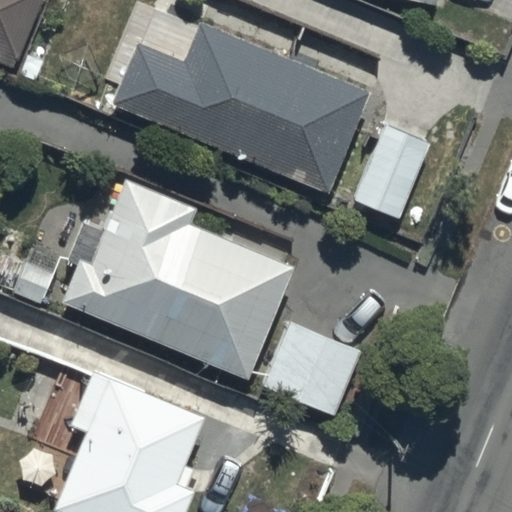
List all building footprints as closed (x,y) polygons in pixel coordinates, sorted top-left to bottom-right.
[(0,0),(0,59),(10,64),(36,0),(0,0)] [(176,55),(131,36),(106,98),(324,190),(364,85),(194,15),(176,55)] [(425,138),(381,121),(347,195),(392,212),(425,138)] [(87,256),(73,251),(56,295),(243,373),(289,261),(185,218),(192,202),(119,172),(87,256)] [(354,346),(280,316),(254,381),(328,411),(354,346)] [(81,425),(46,505),(64,511),(175,511),(186,484),(171,478),(197,411),(90,367),(65,418),(81,425)]
